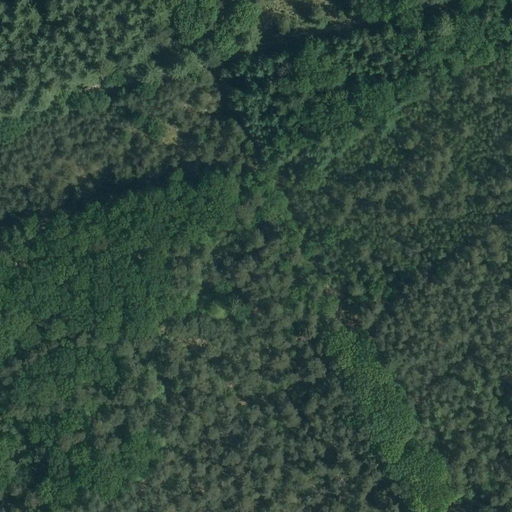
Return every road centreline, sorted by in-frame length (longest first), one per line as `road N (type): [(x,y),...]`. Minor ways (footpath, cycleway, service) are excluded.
road 1 (track): [(437,511),(212,59)]
road 2 (track): [(441,0),(212,59)]
road 3 (track): [(212,59),(0,112)]
